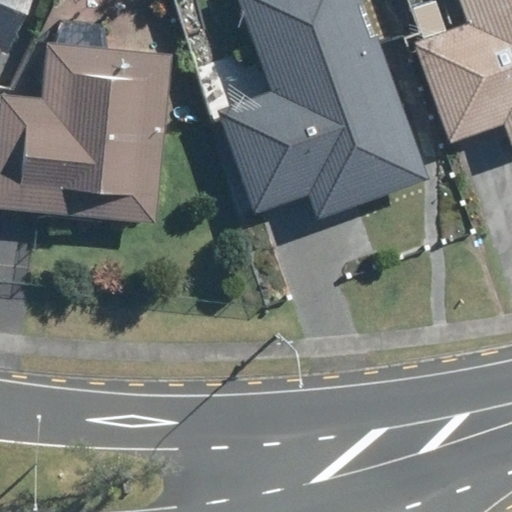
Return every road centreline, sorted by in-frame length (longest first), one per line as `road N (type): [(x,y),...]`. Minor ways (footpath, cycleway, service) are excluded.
road 1 (tertiary): [(0,408),(90,420),(282,418)]
road 2 (tertiary): [(282,418),(511,378)]
road 3 (tertiary): [(511,446),(360,499)]
